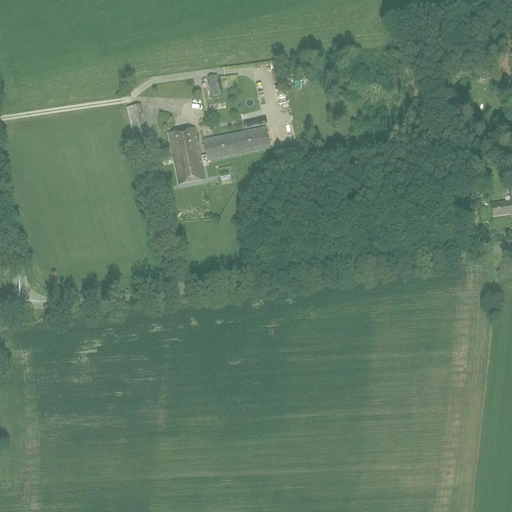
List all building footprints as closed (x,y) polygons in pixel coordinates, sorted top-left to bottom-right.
[(222,95),(218,76),(208,78),(212,98),(222,95)] [(141,104),(126,108),(134,141),(149,138),(141,104)] [(266,128),(203,141),(206,156),(208,162),(270,149),(266,128)] [(189,159),(200,157),(195,129),(169,134),(174,160),(189,157),(189,159)] [(189,157),(174,160),(179,185),(205,180),(200,158),(200,157),(189,159),(189,157)] [(511,190),(511,191),(511,200),(511,201),(491,205),(493,217),(511,214),(511,190)]
